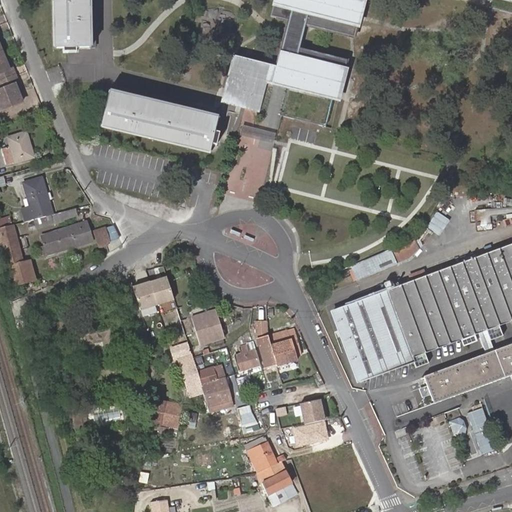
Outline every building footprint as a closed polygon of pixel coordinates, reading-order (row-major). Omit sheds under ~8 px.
[(98,0),(61,0),(63,53),(66,53),(100,53),(98,0)] [(511,0),(276,0),(272,15),(290,20),(284,43),(278,67),(234,56),(222,100),(260,110),(267,81),(290,86),(282,115),(326,127),(334,98),(338,99),(348,60),(301,48),(307,24),(354,37),(363,0),(489,0),(487,8),(511,14),(511,0)] [(1,54),(0,54),(0,83),(15,77),(12,70),(8,71),(5,63),(1,54)] [(15,77),(0,83),(0,91),(0,92),(0,111),(21,103),(18,96),(14,86),(18,84),(15,77)] [(23,94),(18,84),(14,86),(18,96),(23,94)] [(218,117),(110,91),(101,127),(209,153),(218,117)] [(26,132),(8,138),(16,163),(34,157),(26,132)] [(33,219),(52,214),(54,214),(43,177),(24,182),(33,219)] [(477,228),(490,228),(490,214),(509,214),(509,208),(477,208),(477,228)] [(77,216),(75,209),(61,212),(64,221),(77,216)] [(55,223),(64,221),(61,212),(54,214),(52,214),(55,223)] [(66,228),(72,247),(93,241),(87,222),(66,228)] [(12,225),(0,227),(0,240),(0,242),(0,253),(0,255),(5,254),(14,285),(21,283),(26,282),(35,280),(29,260),(21,262),(15,238),(16,238),(12,225)] [(110,241),(119,238),(112,225),(105,228),(110,241)] [(48,254),(72,247),(66,228),(42,236),(48,254)] [(107,241),(110,241),(105,228),(96,231),(101,247),(108,245),(107,241)] [(392,249),(397,262),(420,253),(415,240),(392,249)] [(483,331),(487,340),(499,336),(496,326),(511,320),(511,344),(491,352),(483,355),(423,377),(426,385),(429,393),(434,404),(511,374),(511,244),(499,249),(493,251),(474,258),(453,266),(435,273),(428,276),(411,282),(387,290),(334,311),(360,381),(414,363),(415,367),(427,363),(424,353),(476,334),(478,333),(483,331)] [(391,248),(350,264),(356,279),(396,263),(391,248)] [(167,278),(133,289),(140,312),(174,301),(167,278)] [(186,318),(182,305),(176,307),(180,320),(186,318)] [(218,309),(191,316),(200,344),(227,336),(218,309)] [(256,316),(248,317),(249,326),(256,326),(256,316)] [(116,318),(73,328),(79,355),(123,345),(116,318)] [(268,339),(264,340),(266,344),(269,343),(276,365),(296,359),(294,349),(299,347),(293,329),(275,333),(267,336),(268,339)] [(491,352),(487,340),(483,331),(478,333),(476,334),(483,355),(491,352)] [(202,394),(204,393),(197,371),(192,356),(187,341),(170,347),(174,360),(177,359),(189,398),(202,394)] [(259,365),(254,348),(249,350),(247,344),(239,347),(240,352),(236,354),(240,371),(259,365)] [(208,407),(232,400),(222,365),(197,371),(204,393),(208,407)] [(249,383),(240,386),(243,393),(251,390),(249,383)] [(422,396),(429,393),(426,385),(419,388),(422,396)] [(325,412),(322,399),(302,403),(307,424),(324,420),(322,413),(325,412)] [(182,405),(166,401),(165,404),(157,403),(153,422),(177,427),(182,405)] [(250,405),(237,409),(242,429),(256,425),(250,405)] [(274,408),(276,417),(287,414),(285,406),(274,408)] [(485,408),(470,413),(485,454),(500,449),(485,408)] [(442,417),(431,421),(433,426),(444,423),(442,417)] [(329,432),(328,419),(324,420),(307,424),(303,425),(307,437),(329,432)] [(258,472),(279,463),(264,437),(245,445),(258,472)] [(150,469),(151,461),(144,461),(143,468),(150,469)] [(292,483),(280,462),(279,463),(258,472),(257,473),(269,496),(292,483)] [(274,505),(297,493),(292,483),(269,496),(274,505)] [(169,511),(167,500),(151,503),(152,511),(169,511)]
